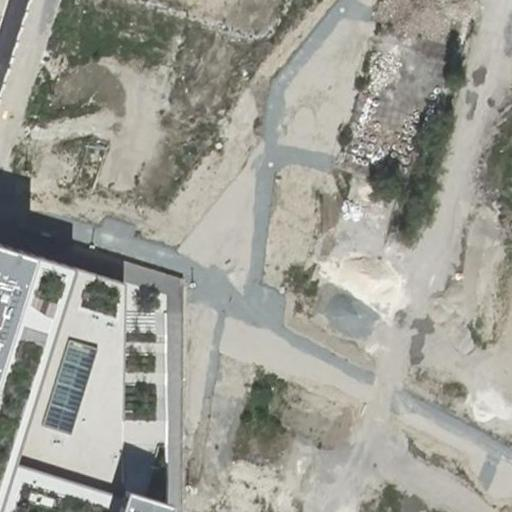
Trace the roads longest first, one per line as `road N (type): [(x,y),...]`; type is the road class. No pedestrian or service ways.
road 1 (unknown): [(175,269),(511,451)]
road 2 (residential): [(170,511),(175,269)]
road 3 (unknown): [(175,269),(0,212)]
